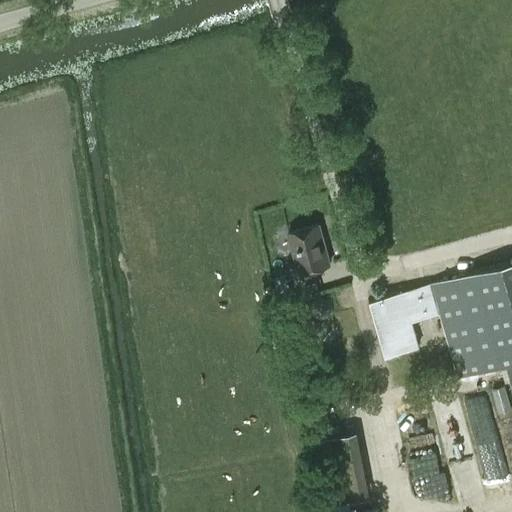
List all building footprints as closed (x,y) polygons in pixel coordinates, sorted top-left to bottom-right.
[(289,232),(299,271),(329,262),(319,224),(289,232)] [(511,259),(431,282),(370,299),(386,355),(420,345),(413,320),(441,312),(459,374),(506,361),(511,381),(511,259)] [(456,401),(439,404),(442,421),(459,418),(456,401)] [(363,419),(325,425),(338,500),(376,493),(363,419)] [(499,446),(479,452),(490,489),(509,484),(499,446)]
